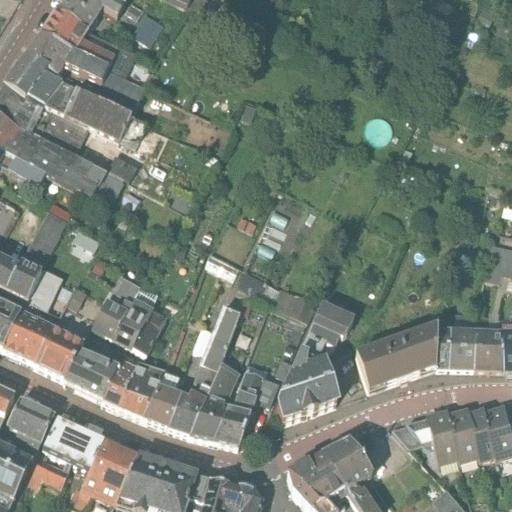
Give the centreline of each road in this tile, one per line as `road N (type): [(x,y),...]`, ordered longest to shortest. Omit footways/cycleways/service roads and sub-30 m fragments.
road 1 (residential): [(0,377),(107,429),(240,471)]
road 2 (residential): [(271,467),(413,410),(511,398)]
